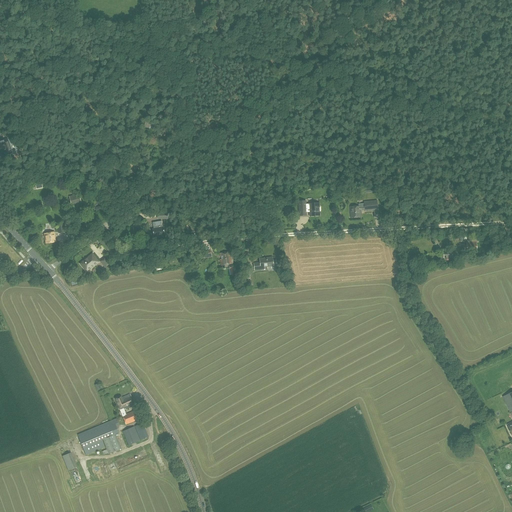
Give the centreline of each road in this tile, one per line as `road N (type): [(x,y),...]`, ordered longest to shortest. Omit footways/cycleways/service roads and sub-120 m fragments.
road 1 (track): [(146,252),(232,237),(498,223)]
road 2 (tertiary): [(202,511),(167,423),(48,271)]
road 3 (track): [(184,159),(295,69)]
